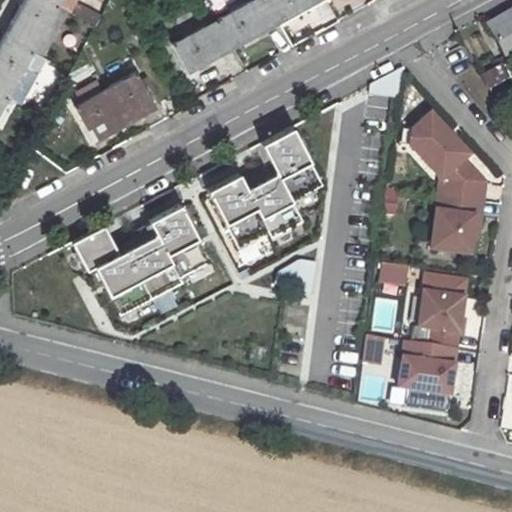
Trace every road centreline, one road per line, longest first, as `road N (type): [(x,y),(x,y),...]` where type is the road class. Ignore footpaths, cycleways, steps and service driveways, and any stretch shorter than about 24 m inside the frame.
road 1 (unclassified): [(474,474),(0,343)]
road 2 (residential): [(0,232),(41,219),(398,29)]
road 3 (unknown): [(344,58),(307,370)]
road 4 (residential): [(474,474),(511,211)]
road 5 (residential): [(511,157),(398,29)]
